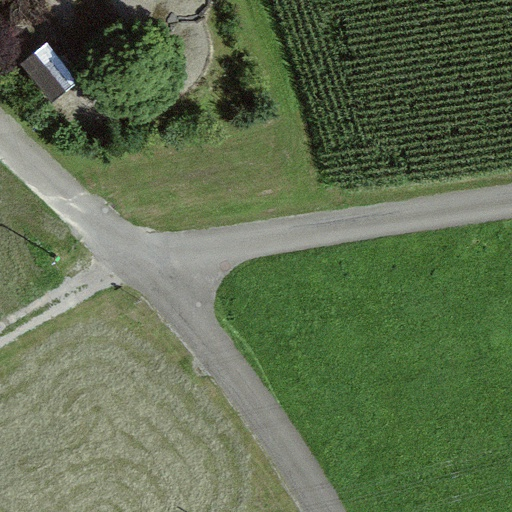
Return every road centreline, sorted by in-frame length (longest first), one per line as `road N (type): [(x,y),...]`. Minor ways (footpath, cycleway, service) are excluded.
road 1 (unclassified): [(143,260),(511,199)]
road 2 (unclassified): [(320,511),(143,260)]
road 3 (unclassified): [(0,132),(143,260)]
road 4 (track): [(143,260),(0,338)]
